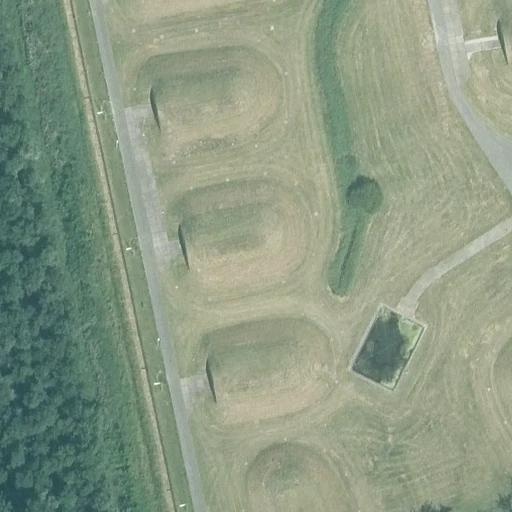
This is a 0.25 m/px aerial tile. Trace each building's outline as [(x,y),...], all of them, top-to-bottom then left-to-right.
[(511,17),(507,18),(510,31),(502,33),(499,18),(498,18),(501,33),(504,50),(507,65),(508,65),(505,50),(511,48),(511,17)] [(163,100),(155,101),(152,86),(151,87),(154,102),(158,119),(161,133),(158,118),(167,117),(169,129),(238,115),(230,72),(160,87),(163,100)] [(192,237),(183,238),(180,223),(179,224),(182,239),(186,255),(189,271),(190,270),(187,255),(195,254),(198,266),(267,252),(258,210),(189,224),(192,237)] [(210,371),(207,356),(206,356),(209,372),(213,389),(216,403),(217,403),(214,388),(222,386),(225,399),(294,384),(285,342),(216,357),(219,369),(210,371)] [(323,511),(308,468),(267,483),(277,511),(323,511)]
